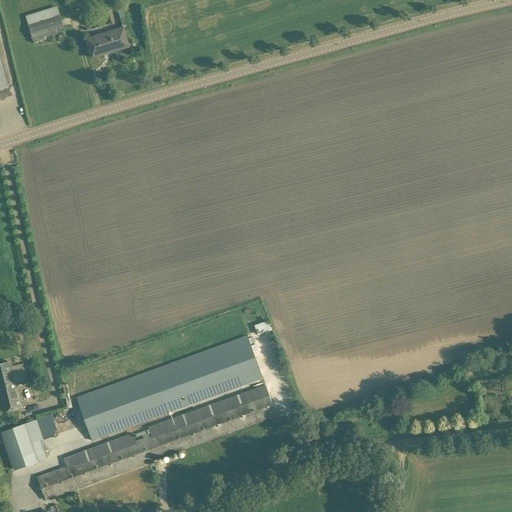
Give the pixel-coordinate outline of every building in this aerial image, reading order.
[(60,15),(29,25),(26,26),(32,44),(66,34),(60,15)] [(123,27),(86,38),(92,58),(129,46),(123,27)] [(0,90),(9,88),(0,53),(0,90)] [(270,324),(256,329),(258,334),(272,328),(270,324)] [(263,378),(248,336),(77,398),(92,441),(263,378)] [(22,407),(11,362),(0,364),(0,400),(3,411),(22,407)] [(277,416),(268,393),(37,477),(46,500),(50,499),(50,500),(53,498),(98,481),(99,485),(106,482),(105,478),(277,416)] [(33,419),(1,432),(15,470),(46,457),(33,419)]
